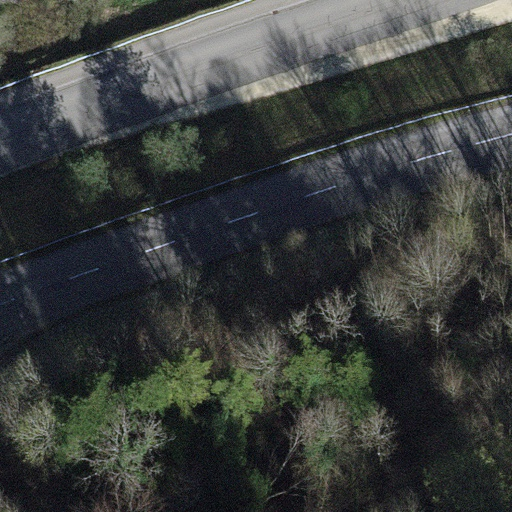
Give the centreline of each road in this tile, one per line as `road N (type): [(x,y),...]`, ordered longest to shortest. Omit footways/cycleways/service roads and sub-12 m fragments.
road 1 (tertiary): [(0,296),(353,168),(511,121)]
road 2 (secondary): [(0,131),(362,0)]
